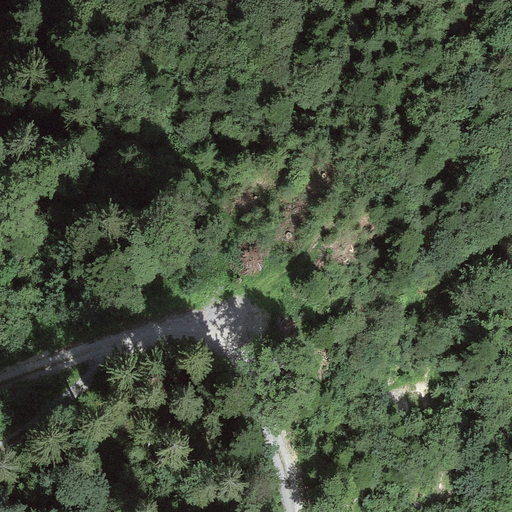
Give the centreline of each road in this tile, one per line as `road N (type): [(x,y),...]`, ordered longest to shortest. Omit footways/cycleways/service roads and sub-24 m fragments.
road 1 (track): [(0,378),(152,330),(198,330),(227,341),(247,368),(291,511)]
road 2 (track): [(0,449),(76,396),(90,344)]
